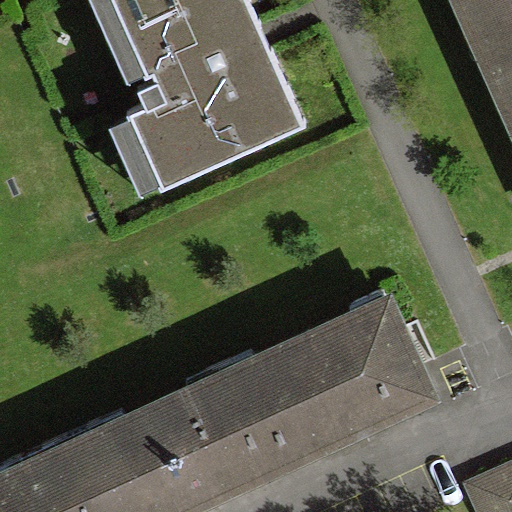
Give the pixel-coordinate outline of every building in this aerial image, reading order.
[(95,0),(131,80),(137,77),(149,104),(133,111),(135,115),(114,124),(143,191),(166,181),(167,184),(308,122),(253,0),(95,0)] [(511,0),(466,0),(489,50),(511,40),(511,0)] [(511,102),(511,40),(489,50),(511,102)] [(393,303),(231,378),(273,469),(437,394),(421,362),(393,303)] [(231,378),(64,454),(90,511),(177,511),(273,469),(231,378)] [(90,511),(64,454),(0,482),(0,511),(90,511)] [(511,511),(511,463),(469,482),(474,493),(482,511),(511,511)]
